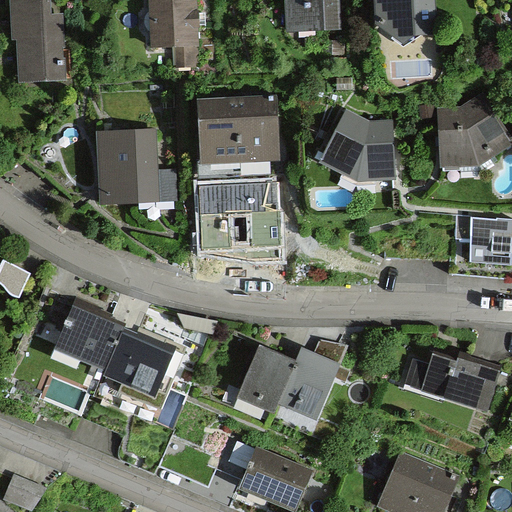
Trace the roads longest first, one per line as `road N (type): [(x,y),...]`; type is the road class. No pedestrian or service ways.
road 1 (residential): [(0,199),(84,257),(183,291),(266,304),(511,311)]
road 2 (residential): [(200,511),(0,429)]
